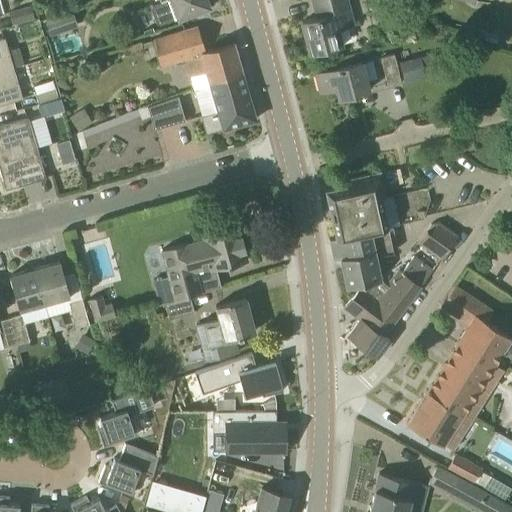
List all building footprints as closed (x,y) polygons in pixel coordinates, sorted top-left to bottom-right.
[(159,0),(160,3),(153,5),(151,8),(157,23),(160,24),(178,18),(209,6),(206,0),(159,0)] [(352,24),(346,0),(313,0),(317,17),(302,21),(310,52),(341,44),(337,27),(352,24)] [(12,24),(34,18),(31,6),(9,12),(12,24)] [(73,10),(44,21),(50,37),(79,26),(73,10)] [(205,51),(198,26),(153,40),(160,64),(184,57),(190,76),(194,89),(210,84),(209,81),(241,71),(233,43),(205,51)] [(8,50),(4,37),(0,38),(0,71),(13,68),(13,67),(24,64),(19,47),(8,50)] [(388,85),(401,82),(394,53),(381,56),(388,85)] [(405,81),(425,76),(420,56),(400,61),(405,81)] [(368,90),(361,62),(315,74),(320,91),(336,87),(339,98),(368,90)] [(0,104),(22,98),(13,68),(0,71),(0,104)] [(201,116),(206,133),(256,119),(241,71),(209,81),(210,84),(217,111),(201,116)] [(37,102),(59,95),(54,80),(33,86),(37,102)] [(42,117),(64,111),(59,95),(37,102),(42,117)] [(185,120),(178,95),(147,107),(154,128),(185,120)] [(83,108),(68,117),(77,131),(92,122),(83,108)] [(0,157),(36,147),(27,117),(0,125),(0,157)] [(69,141),(56,145),(62,164),(75,160),(69,141)] [(0,170),(5,189),(27,183),(45,178),(36,147),(0,157),(0,170)] [(387,227),(381,198),(386,196),(381,172),(346,180),(347,185),(325,190),(329,209),(338,207),(340,216),(331,218),(336,237),(353,234),(387,227)] [(226,196),(215,199),(219,213),(230,210),(226,196)] [(456,235),(437,222),(430,233),(427,230),(419,241),(441,256),(456,235)] [(164,303),(190,296),(189,295),(202,291),(197,269),(210,265),(211,270),(247,260),(238,226),(203,235),(204,240),(162,251),(170,277),(167,277),(170,290),(161,293),(164,303)] [(393,252),(387,227),(353,234),(336,237),(329,239),(334,259),(340,257),(346,286),(359,283),(375,280),(380,279),(375,256),(393,252)] [(382,334),(431,270),(432,269),(413,255),(401,272),(399,270),(382,291),(377,286),(375,280),(359,283),(359,285),(343,307),(359,318),(347,334),(377,356),(389,339),(382,334)] [(64,275),(60,261),(34,268),(44,302),(48,316),(71,310),(76,328),(90,324),(76,272),(64,275)] [(34,268),(9,275),(19,310),(44,302),(34,268)] [(457,316),(470,297),(454,286),(441,305),(457,316)] [(88,298),(95,321),(115,315),(112,303),(104,305),(101,295),(88,298)] [(194,312),(190,296),(164,303),(165,303),(169,319),(194,312)] [(206,360),(239,351),(235,338),(243,336),(242,334),(255,331),(245,297),(215,305),(219,317),(196,323),(203,347),(206,360)] [(22,314),(9,318),(17,344),(29,341),(22,314)] [(405,422),(422,433),(443,446),(445,444),(496,364),(502,353),(505,355),(511,353),(511,352),(511,338),(511,337),(475,314),(405,422)] [(0,334),(4,348),(17,344),(9,318),(0,320),(0,334)] [(82,333),(74,346),(87,354),(95,341),(82,333)] [(254,351),(197,370),(204,391),(241,377),(244,396),(261,392),(262,395),(283,390),(277,361),(257,365),(254,351)] [(118,372),(114,386),(128,390),(133,376),(118,372)] [(153,403),(147,388),(111,400),(115,412),(99,417),(103,426),(97,428),(102,443),(136,431),(129,411),(153,403)] [(230,418),(230,460),(290,459),(291,418),(230,418)] [(141,468),(153,473),(157,455),(125,442),(119,458),(114,456),(110,465),(104,463),(98,480),(132,493),(141,468)] [(481,470),(481,469),(455,455),(447,468),(474,483),(481,470)] [(428,482),(482,511),(511,511),(511,506),(437,465),(428,482)] [(481,470),(474,483),(483,488),(490,475),(481,470)] [(405,511),(414,481),(379,472),(368,511),(405,511)] [(151,482),(145,503),(177,511),(200,511),(205,498),(151,482)] [(261,487),(254,511),(289,511),(294,496),(261,487)] [(208,490),(205,504),(219,507),(222,493),(208,490)] [(119,511),(114,503),(103,509),(95,495),(86,501),(83,496),(70,504),(74,511),(119,511)] [(0,496),(0,511),(15,511),(17,503),(6,503),(7,497),(0,496)] [(56,511),(46,511),(47,505),(29,503),(27,511),(56,511)]
